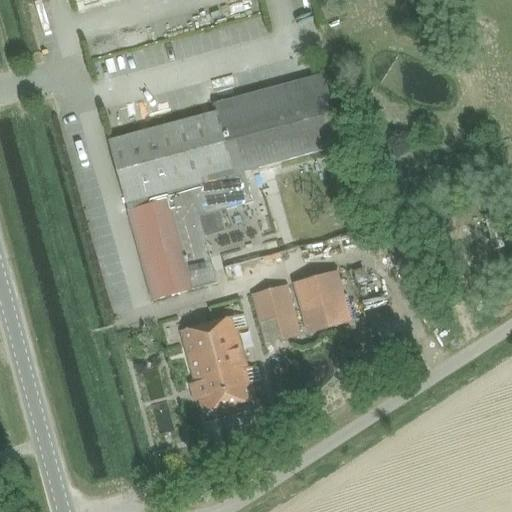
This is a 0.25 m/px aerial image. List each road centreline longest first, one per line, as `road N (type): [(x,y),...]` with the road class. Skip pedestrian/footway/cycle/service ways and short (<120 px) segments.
road 1 (track): [(130,511),(0,32)]
road 2 (secondary): [(63,511),(0,279)]
